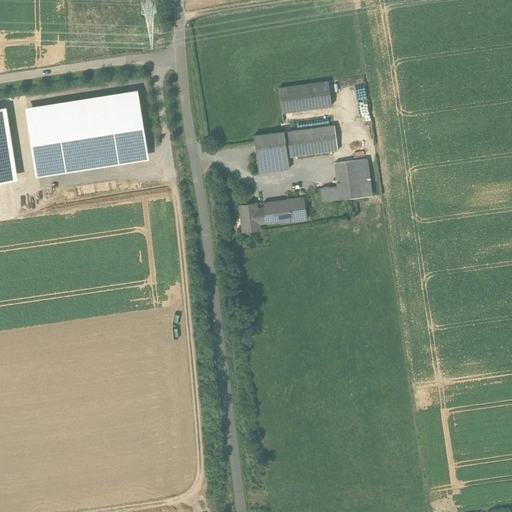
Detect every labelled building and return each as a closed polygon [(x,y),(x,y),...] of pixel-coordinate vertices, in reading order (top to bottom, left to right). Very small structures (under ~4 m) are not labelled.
[(328,81),(278,89),(282,113),(331,106),(328,81)] [(135,91),(27,108),(37,176),(146,159),(135,91)] [(5,109),(0,109),(0,182),(16,179),(5,109)] [(334,126),(253,137),(259,173),(288,169),(287,157),(337,150),(334,126)] [(366,159),(335,163),(338,186),(321,190),(322,202),(371,196),(366,159)] [(303,197),(263,203),(263,209),(256,210),(255,203),(239,205),(243,233),(259,230),(258,224),(265,223),(265,224),(306,218),(303,197)]
